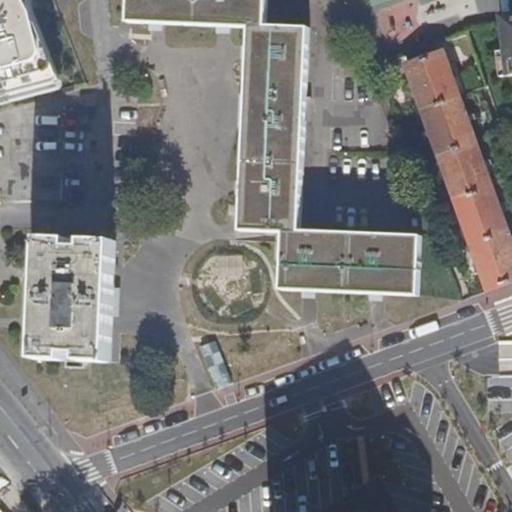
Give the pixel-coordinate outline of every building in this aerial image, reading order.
[(0,0),(0,110),(62,94),(45,0),(0,0)] [(419,295),(422,236),(302,231),(307,99),(312,99),(312,98),(307,98),(309,29),(267,28),(267,0),(130,0),(130,25),(150,26),(150,33),(152,33),(152,26),(218,27),(218,35),(220,35),(220,28),(251,29),(250,48),(242,48),(242,49),(250,50),(248,95),(243,95),(243,97),(248,97),(244,183),(238,183),(238,184),(244,185),(242,232),(287,234),(284,290),(304,291),(304,298),(306,298),(306,291),(371,293),(371,300),(372,300),(372,293),(419,295)] [(511,23),(503,25),(509,77),(511,76),(511,23)] [(489,291),(511,283),(511,240),(443,52),(406,66),(489,291)] [(117,244),(90,242),(89,249),(74,249),(74,241),(45,240),(39,360),(68,361),(69,354),(84,354),(84,362),(112,363),(117,244)]
